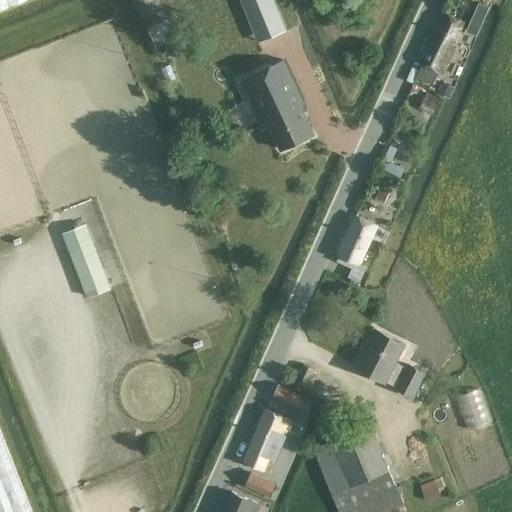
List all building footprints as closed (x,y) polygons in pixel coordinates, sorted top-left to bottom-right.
[(0,0),(0,12),(31,0),(0,0)] [(286,27),(276,2),(274,0),(241,0),(247,13),(257,39),(286,27)] [(484,20),(491,6),(480,2),(474,16),(484,20)] [(415,81),(432,89),(436,78),(440,80),(443,73),(466,23),(444,13),(421,63),(423,64),(415,81)] [(270,123),(281,148),(314,133),(301,104),(304,103),(284,61),(243,80),(264,126),(270,123)] [(442,82),(438,93),(450,98),(454,87),(442,82)] [(427,93),(424,99),(438,106),(441,99),(427,93)] [(381,188),(376,198),(385,202),(390,192),(381,188)] [(349,278),(360,283),(367,267),(360,264),(377,224),(356,215),(338,254),(348,259),(346,264),(354,268),(349,278)] [(85,220),(62,229),(71,253),(69,254),(86,299),(111,289),(99,258),(85,220)] [(396,388),(415,398),(428,373),(409,363),(406,368),(395,363),(405,345),(376,330),(365,352),(362,350),(355,366),(386,382),(386,381),(397,387),(396,388)] [(303,365),(293,388),(305,393),(315,370),(303,365)] [(313,401),(278,385),(273,396),(307,413),(313,401)] [(467,428),(492,420),(481,387),(456,395),(467,428)] [(267,410),(246,462),(270,471),(291,420),(267,410)] [(314,449),(339,511),(386,511),(403,505),(371,426),(314,449)] [(0,511),(31,511),(0,432),(0,511)] [(277,484),(252,473),(246,487),(271,497),(277,484)] [(223,511),(256,511),(259,505),(232,493),(223,511)]
